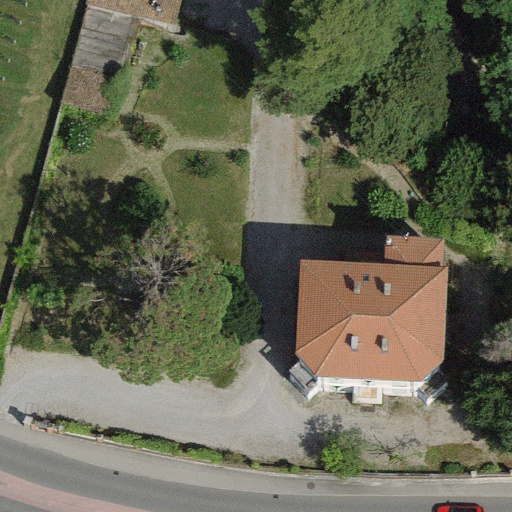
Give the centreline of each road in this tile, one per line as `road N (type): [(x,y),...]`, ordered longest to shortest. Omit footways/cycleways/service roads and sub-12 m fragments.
road 1 (unknown): [(245,511),(275,79)]
road 2 (primary): [(0,485),(127,511)]
